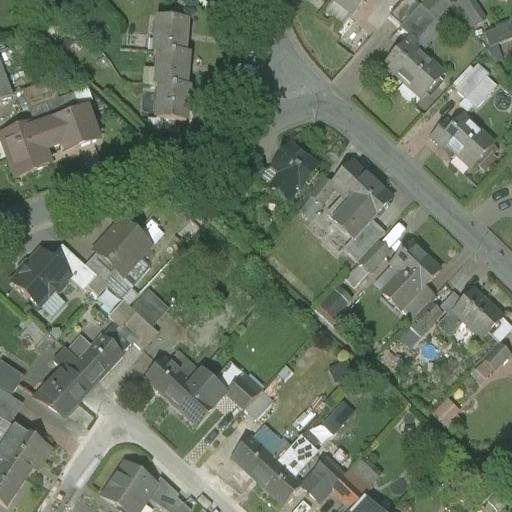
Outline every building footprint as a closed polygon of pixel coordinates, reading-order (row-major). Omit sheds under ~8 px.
[(324,0),(352,21),(367,0),(324,0)] [(407,1),(388,22),(400,33),(419,12),(407,1)] [(400,33),(399,34),(415,49),(436,26),(419,12),(400,33)] [(182,28),(156,25),(156,27),(157,27),(155,58),(154,58),(154,59),(183,61),(185,46),(181,45),(182,28)] [(511,29),(483,40),(488,54),(511,45),(511,29)] [(442,82),(411,54),(401,65),(395,59),(380,75),(390,85),(394,81),(420,106),(442,82)] [(183,61),(154,59),(153,60),(158,60),(156,91),(155,91),(155,92),(184,95),(186,79),(182,79),(183,61)] [(479,113),(501,89),(477,68),(456,91),(479,113)] [(105,81),(91,69),(82,80),(95,92),(105,81)] [(0,80),(0,106),(8,103),(0,80)] [(51,86),(22,97),(28,116),(45,110),(58,105),(51,86)] [(184,95),(155,92),(155,93),(159,93),(157,125),(156,125),(155,126),(185,129),(187,112),(183,112),(184,95)] [(74,99),(58,105),(45,110),(52,128),(67,123),(80,118),(74,99)] [(45,110),(28,116),(33,129),(35,135),(52,128),(45,110)] [(81,119),(68,123),(76,145),(62,151),(65,158),(97,146),(86,116),(80,118),(81,119)] [(33,129),(1,141),(1,142),(3,142),(11,165),(10,165),(16,184),(48,172),(43,157),(62,151),(76,145),(68,123),(67,123),(52,128),(35,135),(33,129)] [(461,123),(452,133),(445,127),(429,144),(440,154),(443,150),(470,175),(492,151),(461,123)] [(317,174),(289,152),(271,174),(280,181),(270,194),(287,207),(297,194),(300,196),(317,174)] [(257,167),(237,177),(243,190),(264,179),(257,167)] [(351,170),(330,192),(334,195),(333,195),(340,202),(361,179),(351,170)] [(391,207),(361,179),(340,202),(342,204),(353,214),(336,232),(333,228),(332,229),(351,247),(352,248),(370,228),(371,228),(391,207)] [(323,186),(309,204),(320,213),(333,195),(334,195),(330,192),(323,186)] [(342,204),(326,221),(333,228),(336,232),(353,214),(342,204)] [(121,228),(94,258),(115,277),(122,283),(149,253),(121,228)] [(370,228),(352,248),(351,247),(342,256),(356,269),(384,240),(371,228),(370,228)] [(410,250),(390,271),(399,280),(381,300),(400,319),(424,294),(439,278),(410,250)] [(374,253),(358,270),(368,280),(384,263),(374,253)] [(56,273),(40,258),(30,269),(26,269),(18,278),(18,282),(12,289),(39,314),(53,299),(58,299),(66,290),(65,286),(67,284),(68,283),(56,273)] [(84,272),(69,259),(56,273),(68,283),(67,284),(82,298),(96,283),(84,272)] [(115,277),(96,259),(84,272),(96,283),(103,290),(115,277)] [(424,294),(400,319),(410,327),(433,303),(424,294)] [(337,295),(317,314),(330,328),(350,309),(337,295)] [(461,308),(448,323),(448,322),(437,333),(448,343),(462,328),(481,346),(501,325),(472,298),(461,308)] [(452,299),(439,314),(448,322),(448,323),(461,308),(452,299)] [(430,310),(414,327),(425,337),(440,320),(430,310)] [(158,340),(135,319),(120,336),(133,348),(132,349),(141,358),(158,340)] [(113,330),(78,368),(98,387),(99,387),(122,361),(122,360),(132,349),(133,348),(120,336),(113,330)] [(499,351),(483,367),(493,377),(509,361),(499,351)] [(188,388),(162,364),(143,385),(169,409),(188,388)] [(23,383),(0,367),(0,396),(10,403),(23,383)] [(78,368),(67,379),(62,374),(49,389),(74,413),(99,387),(98,387),(78,368)] [(188,388),(169,409),(195,432),(194,433),(195,433),(225,401),(225,400),(199,376),(188,388)] [(242,381),(225,400),(225,401),(243,417),(259,400),(261,398),(242,381)] [(74,413),(49,389),(35,403),(32,401),(31,402),(64,425),(65,424),(64,423),(74,413)] [(10,403),(0,396),(0,416),(11,424),(21,410),(10,403)] [(259,400),(243,417),(255,428),(271,411),(259,400)] [(451,404),(435,419),(447,431),(463,416),(451,404)] [(50,456),(14,432),(1,453),(0,452),(0,465),(2,467),(25,483),(26,483),(36,468),(40,471),(50,456)] [(269,462),(250,444),(231,465),(257,489),(284,460),(277,454),(269,462)] [(284,460),(257,489),(281,511),(283,511),(301,493),(301,492),(292,484),(315,460),(298,445),(284,460)] [(511,463),(502,475),(511,484),(511,463)] [(5,511),(25,483),(2,467),(0,470),(0,508),(5,511)] [(301,492),(301,493),(318,509),(330,497),(343,483),(325,467),(301,492)] [(153,490),(124,470),(102,503),(115,511),(140,511),(143,509),(148,500),(155,491),(153,490)] [(343,483),(330,497),(345,511),(353,511),(371,494),(351,474),(343,483)] [(158,482),(153,490),(155,491),(148,500),(159,508),(170,491),(158,482)] [(156,511),(159,508),(148,500),(143,509),(146,511),(156,511)]
